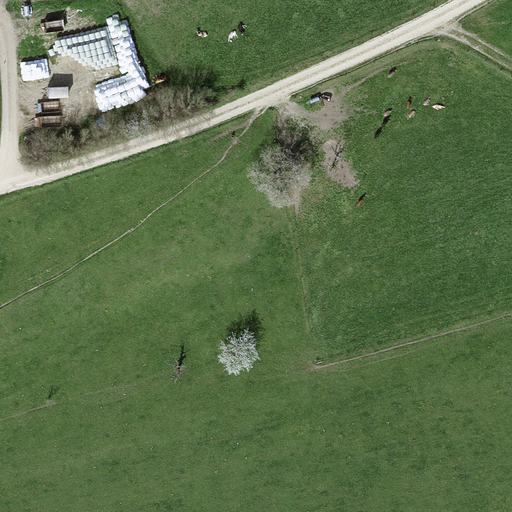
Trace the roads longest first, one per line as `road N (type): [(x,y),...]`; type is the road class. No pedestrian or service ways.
road 1 (residential): [(262,97),(0,190)]
road 2 (track): [(262,97),(468,0)]
